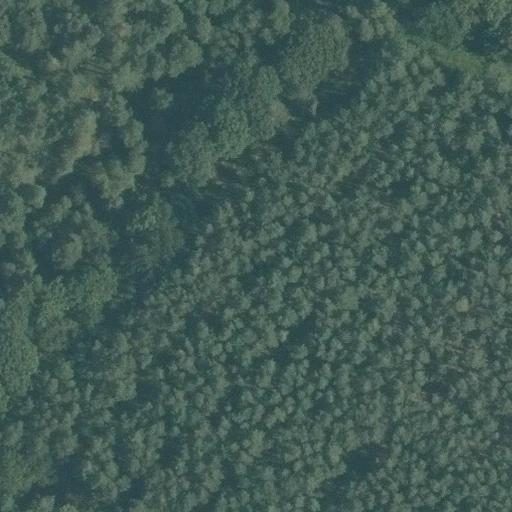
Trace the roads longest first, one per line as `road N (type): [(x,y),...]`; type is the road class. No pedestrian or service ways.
road 1 (track): [(0,327),(340,0)]
road 2 (track): [(150,511),(0,453)]
